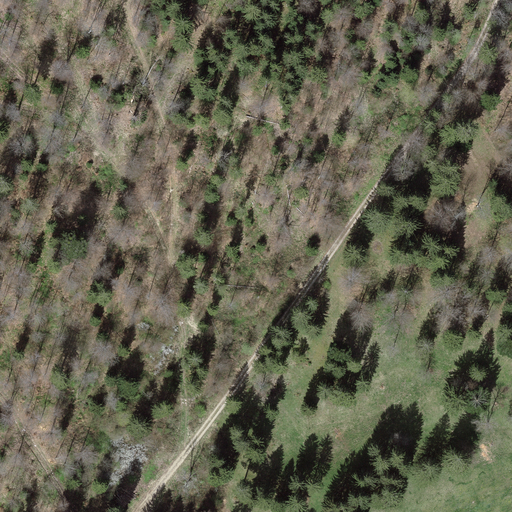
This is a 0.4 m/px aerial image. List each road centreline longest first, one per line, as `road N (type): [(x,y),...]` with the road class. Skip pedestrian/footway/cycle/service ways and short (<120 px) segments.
road 1 (track): [(243,374),(458,71),(499,0)]
road 2 (track): [(137,511),(243,374)]
